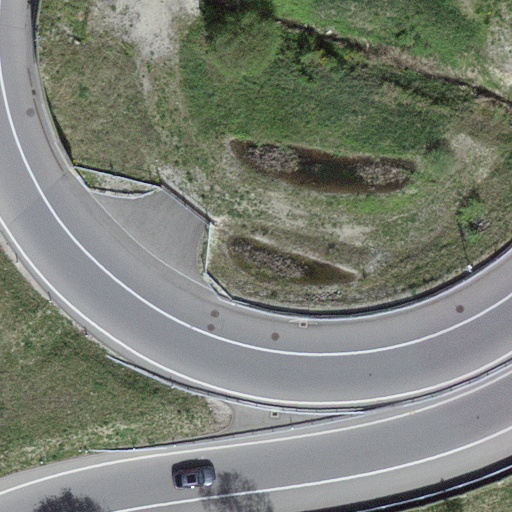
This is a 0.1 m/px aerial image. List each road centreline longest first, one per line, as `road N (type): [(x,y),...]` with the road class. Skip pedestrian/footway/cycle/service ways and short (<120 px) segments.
road 1 (motorway): [(511,321),(459,348),(346,380),(281,381),(220,370),(158,347),(101,307),(30,231),(0,175)]
road 2 (motorway): [(24,511),(343,458),(454,432),(511,406)]
